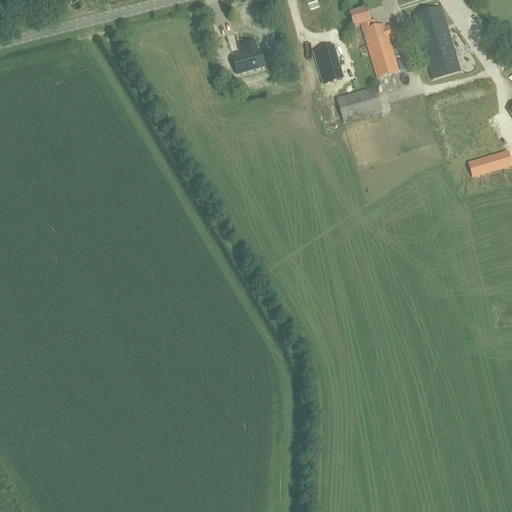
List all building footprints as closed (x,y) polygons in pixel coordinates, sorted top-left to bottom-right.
[(463,69),(445,7),(419,15),(437,76),(463,69)] [(371,29),(363,31),(377,79),(398,73),(389,40),(400,37),(397,25),(385,28),(384,26),(371,29)] [(260,51),(257,52),(254,43),(246,45),(249,54),(233,59),(237,75),(264,67),(260,51)] [(332,47),(315,53),(324,84),(342,79),(332,47)] [(452,147),(486,137),(470,76),(459,79),(463,95),(457,96),(460,106),(458,107),(464,128),(448,132),(452,147)] [(366,125),(384,120),(375,88),(336,100),(344,124),(364,118),(366,125)] [(502,155),(463,166),(467,179),(506,167),(502,155)]
